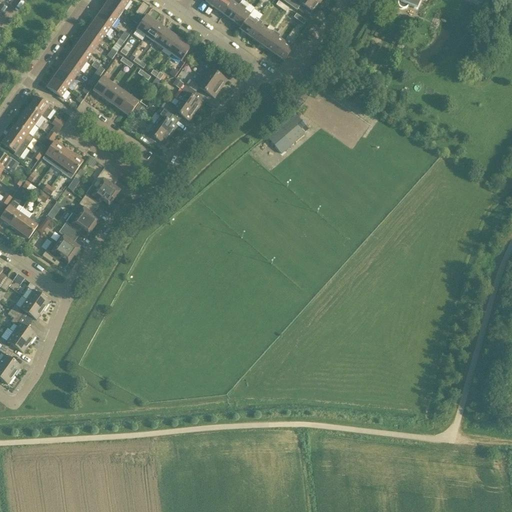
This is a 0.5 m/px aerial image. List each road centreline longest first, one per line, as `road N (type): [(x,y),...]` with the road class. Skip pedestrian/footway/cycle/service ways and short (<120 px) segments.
road 1 (unclassified): [(456,423),(511,244)]
road 2 (residential): [(140,172),(127,176),(71,138),(72,124),(86,118),(143,166)]
road 3 (residential): [(155,182),(255,69)]
road 4 (residential): [(0,123),(86,0)]
road 5 (residential): [(67,295),(155,182)]
road 6 (residential): [(0,396),(17,402),(37,375),(67,295)]
road 7 (residential): [(255,69),(276,80),(296,74),(344,0)]
